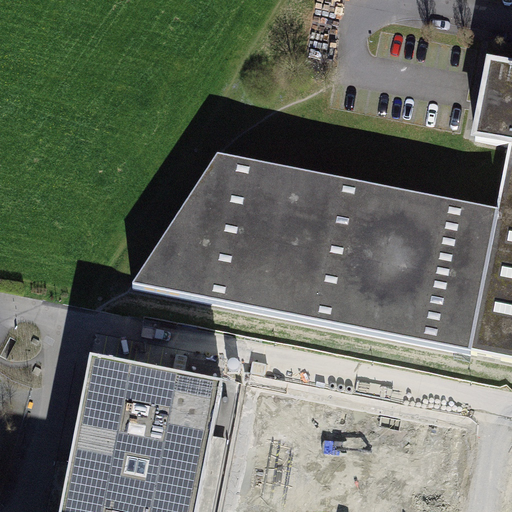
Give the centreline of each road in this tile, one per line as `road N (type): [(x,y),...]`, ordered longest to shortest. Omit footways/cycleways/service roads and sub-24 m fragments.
road 1 (residential): [(103,328),(511,407)]
road 2 (unknown): [(379,0),(368,35),(371,58),(391,71),(479,91)]
